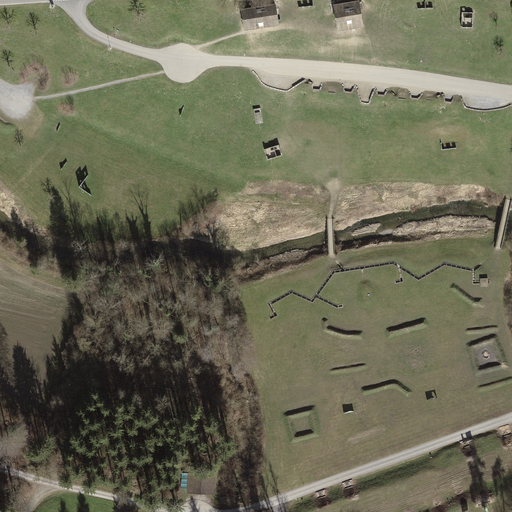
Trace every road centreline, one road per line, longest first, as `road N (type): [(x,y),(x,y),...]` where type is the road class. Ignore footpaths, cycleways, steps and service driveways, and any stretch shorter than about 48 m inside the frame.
road 1 (track): [(511,92),(158,54),(94,33),(71,0)]
road 2 (track): [(511,417),(231,511)]
road 3 (track): [(170,511),(0,468)]
